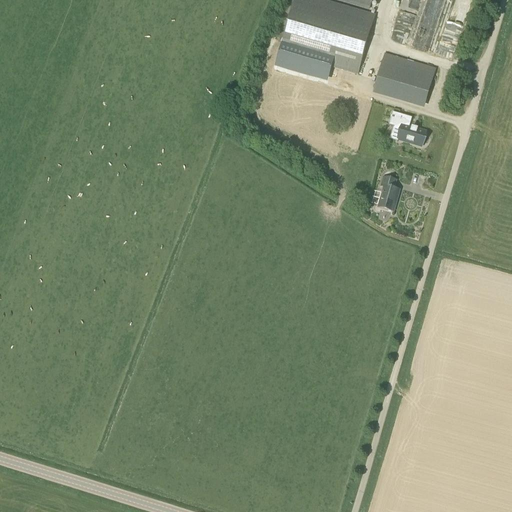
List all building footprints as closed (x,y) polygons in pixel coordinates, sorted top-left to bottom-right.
[(358,77),(374,18),(310,0),(295,0),(282,44),(333,59),(331,69),(358,77)] [(341,0),(369,8),(371,0),(341,0)] [(410,43),(415,27),(399,22),(395,38),(410,43)] [(427,102),(436,70),(384,56),(375,88),(427,102)] [(373,108),(375,97),(363,94),(357,124),(373,127),(377,109),(373,108)] [(393,113),(389,126),(400,129),(397,140),(422,148),(426,132),(409,127),(412,119),(393,113)] [(394,213),(400,191),(394,190),(396,182),(383,178),(381,187),(384,188),(378,209),(394,213)]
